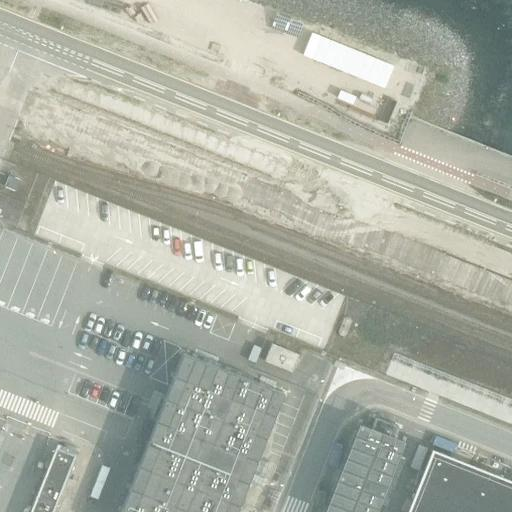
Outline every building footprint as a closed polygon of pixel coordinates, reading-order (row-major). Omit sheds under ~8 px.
[(292,372),(299,355),(271,344),(264,361),(292,372)] [(189,351),(126,511),(242,511),(290,391),(189,351)] [(358,423),(323,511),(375,511),(404,441),(358,423)] [(55,511),(77,455),(60,448),(61,445),(60,445),(33,511),(55,511)] [(511,511),(511,484),(431,452),(407,511),(511,511)]
